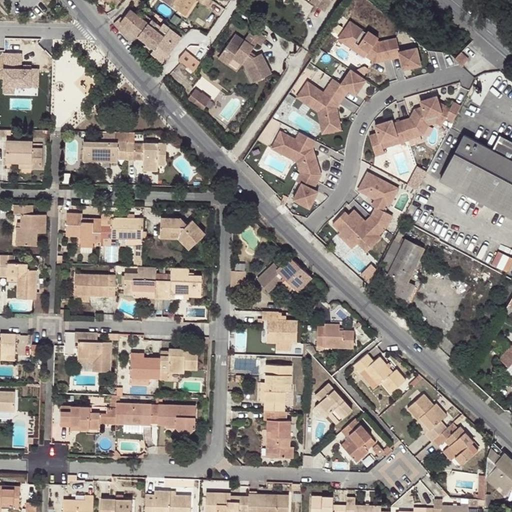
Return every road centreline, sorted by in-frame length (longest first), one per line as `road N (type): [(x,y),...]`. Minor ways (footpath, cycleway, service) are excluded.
road 1 (unclassified): [(297,239),(341,196),(367,115),(391,93),(463,72),(500,40)]
road 2 (residential): [(511,437),(297,239)]
road 3 (residential): [(226,203),(210,195),(0,191)]
road 4 (residential): [(221,327),(0,321)]
road 5 (residential): [(0,462),(191,467),(211,455)]
road 6 (residential): [(246,186),(104,33)]
road 7 (residential): [(211,455),(229,471),(376,478),(398,469)]
road 8 (residential): [(211,455),(219,435),(221,327)]
road 9 (residential): [(221,327),(226,203)]
